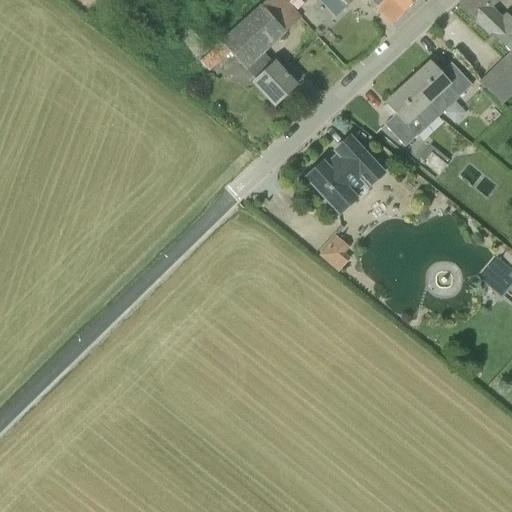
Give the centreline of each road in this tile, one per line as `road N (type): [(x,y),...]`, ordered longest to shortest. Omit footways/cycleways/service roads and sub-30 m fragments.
road 1 (unclassified): [(0,417),(233,194)]
road 2 (residential): [(233,194),(443,0)]
